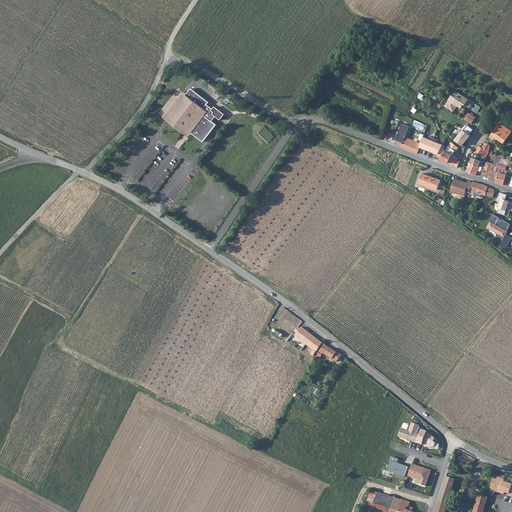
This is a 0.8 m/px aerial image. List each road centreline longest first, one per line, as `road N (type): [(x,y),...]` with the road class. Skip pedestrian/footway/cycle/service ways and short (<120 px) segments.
road 1 (residential): [(209,249),(279,144),(306,119),(511,189)]
road 2 (residential): [(454,440),(209,249)]
road 3 (residential): [(209,249),(133,198),(32,154)]
road 4 (track): [(346,0),(499,85),(511,71)]
road 5 (track): [(174,57),(124,132),(80,171)]
road 6 (track): [(174,57),(299,121)]
